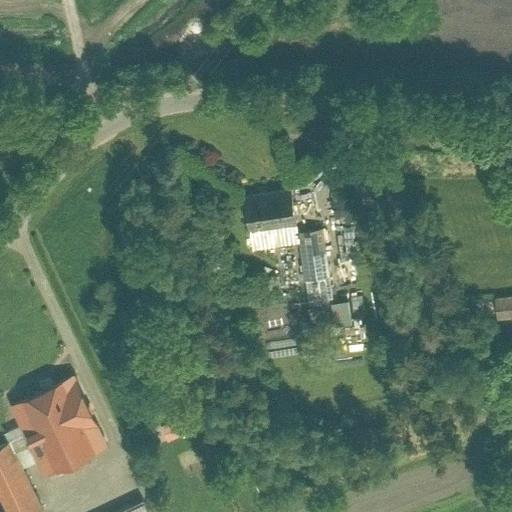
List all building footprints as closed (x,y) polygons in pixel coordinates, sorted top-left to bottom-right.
[(254,249),(297,242),(289,186),(245,193),(254,249)] [(297,232),(308,302),(333,298),(322,228),(297,232)] [(511,289),(491,292),(494,316),(511,314),(511,289)] [(332,299),(333,323),(352,322),(351,298),(332,299)] [(109,452),(73,373),(10,401),(46,480),(109,452)] [(40,511),(12,442),(0,446),(0,503),(3,511),(40,511)] [(147,511),(141,500),(114,511),(147,511)]
